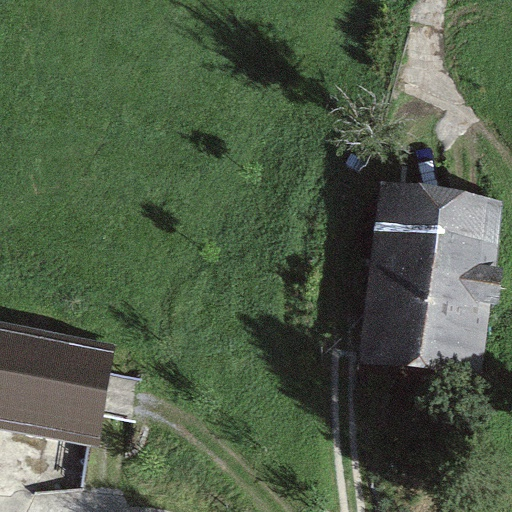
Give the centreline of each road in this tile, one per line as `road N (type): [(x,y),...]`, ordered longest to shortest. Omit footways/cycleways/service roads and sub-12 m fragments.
road 1 (track): [(355,511),(343,358),(364,184)]
road 2 (track): [(127,397),(200,436),(280,511)]
